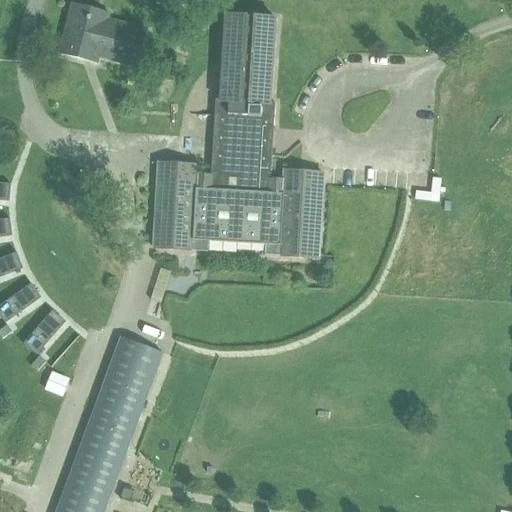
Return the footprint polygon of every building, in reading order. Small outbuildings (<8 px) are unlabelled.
[(74,5),(63,48),(60,58),(97,67),(99,57),(139,67),(148,32),(95,18),(97,10),(74,5)] [(225,16),(220,100),(216,100),(211,179),(198,178),(198,167),(159,164),(154,250),(208,253),(208,241),(266,245),(265,256),(318,259),(324,174),(284,172),(284,183),(270,183),(275,104),(271,104),(276,19),(225,16)] [(419,189),(418,199),(443,202),(446,178),(436,176),(434,191),(419,189)] [(0,201),(2,201),(9,202),(11,187),(11,186),(11,185),(0,184),(0,201)] [(0,220),(0,237),(3,238),(12,236),(10,220),(10,219),(0,220)] [(0,259),(0,278),(1,278),(16,272),(23,269),(17,254),(17,253),(0,259)] [(12,298),(0,306),(0,315),(1,316),(6,324),(19,314),(35,303),(41,299),(32,286),(32,285),(32,284),(12,298)] [(163,296),(153,293),(150,301),(161,304),(163,296)] [(37,330),(24,345),(25,345),(31,350),(37,355),(48,343),(65,323),(53,312),(54,312),(53,311),(37,330)] [(8,326),(0,331),(0,336),(2,340),(12,333),(8,326)] [(104,511),(163,354),(122,339),(58,511),(104,511)] [(40,357),(31,367),(38,372),(46,363),(40,357)] [(52,375),(46,390),(60,395),(66,380),(52,375)]
